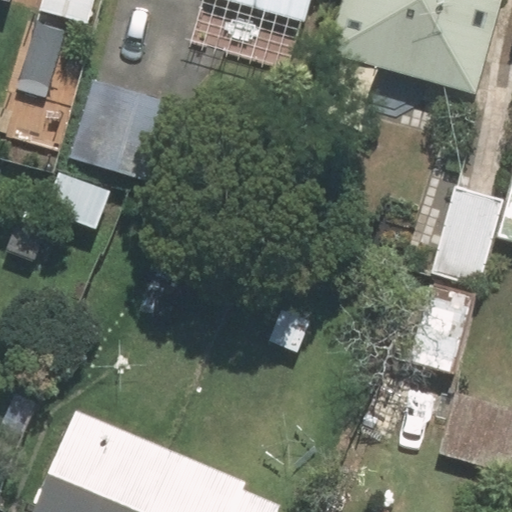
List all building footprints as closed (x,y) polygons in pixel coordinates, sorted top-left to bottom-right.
[(100,0),(46,0),(43,12),(94,25),(100,0)] [(207,0),(195,51),(291,74),(309,0),(207,0)] [(357,0),(330,123),(366,131),(379,71),(482,94),(503,0),(357,0)] [(189,102),(118,83),(94,168),(166,188),(189,102)] [(113,191),(61,172),(47,211),(98,230),(113,191)] [(511,189),(506,208),(458,193),(433,272),(481,287),(496,238),(511,243),(511,189)] [(511,409),(455,395),(439,455),(511,474),(511,409)] [(35,511),(282,511),(284,507),(79,415),(35,511)]
